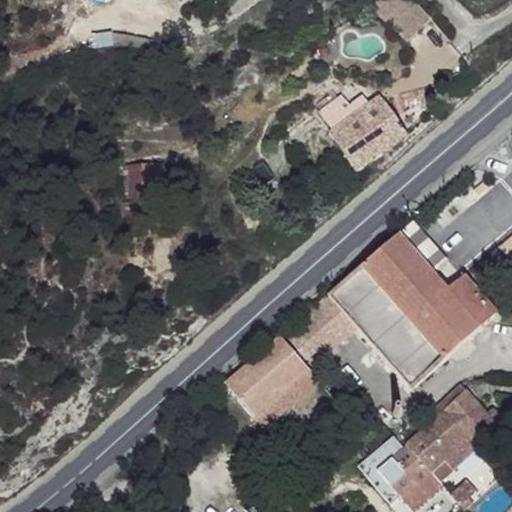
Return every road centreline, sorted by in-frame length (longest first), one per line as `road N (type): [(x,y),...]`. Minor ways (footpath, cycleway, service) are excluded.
road 1 (primary): [(511,100),(32,511)]
road 2 (unknown): [(479,39),(429,78),(407,84),(349,62),(314,60)]
road 3 (unknown): [(267,0),(222,32),(162,0)]
